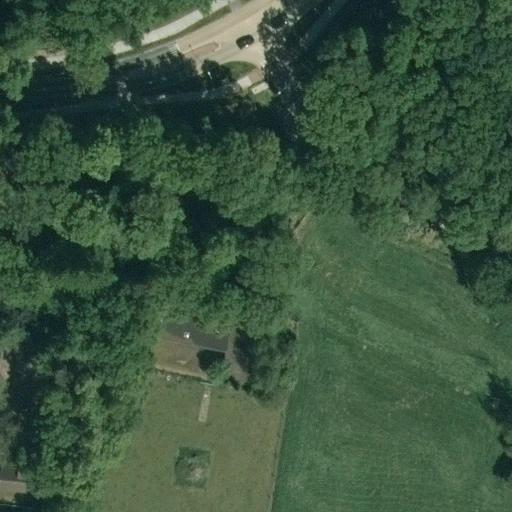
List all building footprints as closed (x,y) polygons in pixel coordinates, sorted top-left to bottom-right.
[(304,193),(285,183),(279,195),(298,205),(304,193)] [(219,278),(227,258),(207,251),(199,271),(219,278)] [(232,317),(150,300),(144,329),(225,346),(226,346),(231,323),(232,317)] [(257,328),(231,323),(226,346),(225,346),(219,378),(253,386),(260,352),(253,351),(257,328)] [(43,468),(1,464),(0,470),(0,488),(42,493),(43,468)]
